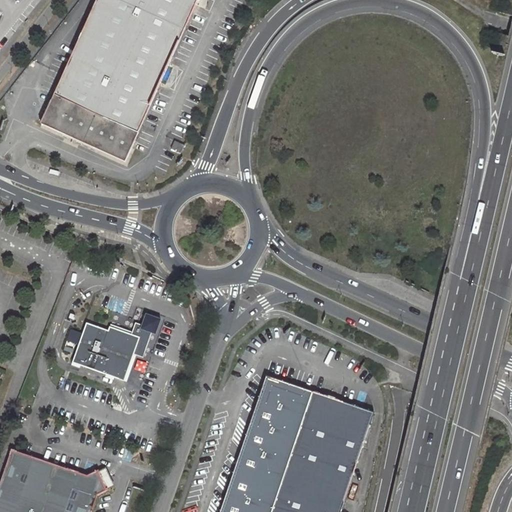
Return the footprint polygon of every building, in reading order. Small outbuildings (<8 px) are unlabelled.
[(97,0),(43,123),(126,160),(164,76),(196,5),(198,0),(97,0)] [(181,152),(185,143),(176,140),(172,148),(181,152)] [(132,332),(110,324),(108,331),(87,323),(82,334),(70,330),(67,341),(79,345),(71,365),(79,368),(80,366),(105,375),(105,377),(113,380),(114,377),(126,381),(136,355),(143,358),(152,333),(156,335),(162,319),(145,313),(141,324),(136,322),(132,332)] [(266,377),(231,481),(220,511),(340,511),(373,414),(266,377)] [(11,450),(0,482),(0,511),(92,511),(98,496),(109,489),(108,487),(106,488),(98,472),(100,471),(99,469),(87,475),(11,450)]
